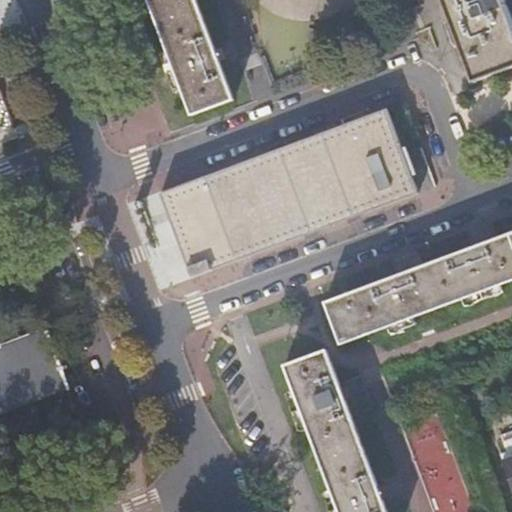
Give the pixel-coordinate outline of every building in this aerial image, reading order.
[(150,0),(169,52),(176,70),(184,90),(193,115),(235,99),(220,60),(226,58),(222,48),(217,50),(197,0),(150,0)] [(511,15),(506,0),(446,0),(475,76),(511,62),(511,15)] [(162,54),(169,73),(176,70),(169,52),(162,54)] [(176,92),(184,90),(176,70),(169,73),(176,92)] [(0,133),(15,128),(0,87),(0,133)] [(192,278),(420,193),(389,109),(161,194),(192,278)] [(511,233),(326,303),(342,345),(511,281),(511,233)] [(0,411),(13,407),(67,389),(45,329),(0,345),(0,411)] [(388,511),(383,499),(389,497),(385,486),(379,489),(346,400),(352,397),(348,387),(342,389),(328,350),(286,366),(294,390),(302,409),(309,429),(332,491),(339,510),(339,511),(388,511)] [(302,409),(294,390),(287,393),(294,412),(302,409)] [(511,487),(511,459),(503,462),(511,487)]
